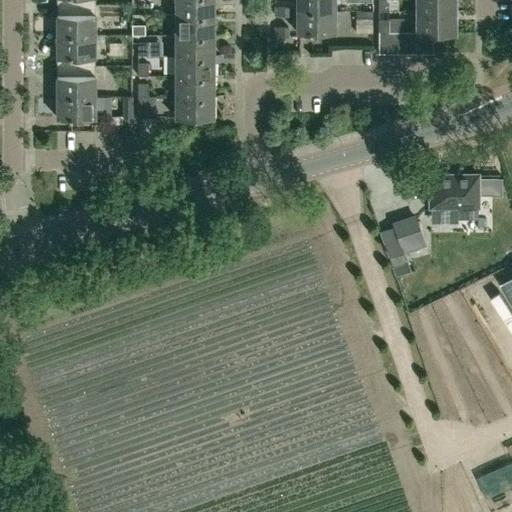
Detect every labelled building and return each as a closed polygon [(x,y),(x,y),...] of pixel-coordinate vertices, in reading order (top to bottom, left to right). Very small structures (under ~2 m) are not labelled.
[(173,0),(174,14),(213,13),(213,0),(173,0)] [(295,0),(295,11),(334,11),(334,0),(295,0)] [(388,10),(387,0),(377,0),(377,10),(388,10)] [(454,11),(453,0),(415,0),(415,11),(454,11)] [(56,36),(94,35),(94,4),(78,5),(78,14),(56,14),(56,36)] [(288,15),(288,6),(273,6),(273,15),(288,15)] [(372,32),(372,10),(355,10),(354,32),(372,32)] [(334,11),(295,11),(295,32),(334,32),(334,11)] [(454,32),(454,11),(415,11),(415,32),(421,32),(432,32),(454,32)] [(174,34),(213,34),(213,13),(174,14),(174,34)] [(377,32),(388,32),(389,32),(389,19),(377,19),(377,32)] [(144,35),(144,25),(131,24),(131,35),(144,35)] [(288,36),(288,27),(273,27),(273,36),(288,36)] [(377,53),(388,53),(388,32),(377,32),(377,53)] [(388,53),(399,53),(399,32),(389,32),(388,32),(388,53)] [(399,53),(410,53),(410,32),(399,32),(399,53)] [(410,53),(421,53),(421,32),(415,32),(410,32),(410,53)] [(421,32),(421,53),(432,53),(432,32),(421,32)] [(174,55),(213,54),(213,34),(174,34),(174,55)] [(78,66),(94,66),(94,35),(56,36),(56,56),(78,56),(78,66)] [(147,55),(147,42),(137,42),(137,55),(147,55)] [(174,75),(213,74),(213,54),(174,55),(174,75)] [(147,75),(147,62),(137,62),(137,75),(147,75)] [(99,64),(100,90),(119,89),(118,63),(99,64)] [(56,97),(94,96),(94,66),(78,66),(78,75),(56,75),(56,97)] [(174,95),(213,95),(213,74),(174,75),(174,95)] [(136,96),(147,96),(147,83),(137,83),(136,96)] [(213,95),(174,95),(174,116),(213,116),(213,95)] [(94,96),(56,97),(56,118),(95,117),(94,96)] [(147,96),(136,96),(136,117),(147,117),(147,96)] [(429,205),(429,206),(430,206),(430,205),(457,205),(457,217),(477,217),(477,206),(478,206),(478,205),(477,205),(477,194),(503,194),(503,177),(477,177),(477,174),(478,174),(478,173),(477,173),(460,173),(447,173),(430,173),(429,173),(429,174),(429,205)] [(416,217),(393,225),(393,226),(402,252),(389,256),(392,266),(407,261),(405,252),(425,245),(416,217)] [(511,302),(511,273),(499,281),(511,302)]
